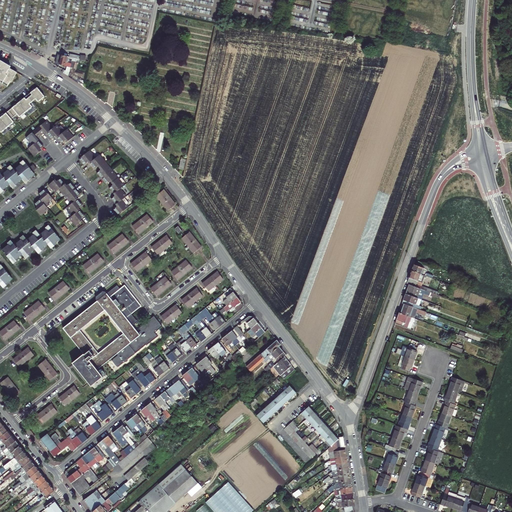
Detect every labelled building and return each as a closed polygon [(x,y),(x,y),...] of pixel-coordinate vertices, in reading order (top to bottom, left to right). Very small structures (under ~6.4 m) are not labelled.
[(57,60),(56,63),(70,67),(71,64),(71,63),(72,58),(69,58),(69,57),(62,55),(61,61),(57,60)] [(11,82),(16,72),(9,68),(10,66),(0,59),(0,79),(8,84),(9,81),(11,82)] [(0,131),(1,133),(14,122),(11,119),(17,115),(20,118),(33,107),(30,104),(36,99),(38,102),(45,97),(38,88),(34,91),(34,90),(22,100),(22,101),(16,106),(15,105),(3,116),(0,118),(0,131)] [(46,133),(52,128),(46,121),(36,129),(41,135),(44,132),(46,133)] [(56,138),(65,131),(60,125),(58,127),(56,125),(52,128),(46,133),(51,139),(55,136),(56,138)] [(41,135),(36,129),(25,137),(32,145),(38,140),(37,138),(41,135)] [(66,142),(73,137),(66,129),(65,131),(56,138),(61,143),(65,140),(66,142)] [(38,140),(32,145),(28,148),(34,156),(40,151),(39,149),(43,146),(38,140)] [(117,178),(99,155),(95,158),(89,151),(78,159),(83,165),(87,162),(89,164),(93,170),(97,166),(99,168),(100,170),(96,173),(101,179),(106,185),(110,182),(111,183),(117,178)] [(35,174),(33,171),(29,167),(23,160),(20,163),(21,164),(17,167),(22,173),(29,180),(35,174)] [(29,180),(22,173),(17,167),(13,170),(11,167),(6,171),(11,177),(16,183),(21,179),(26,184),(29,181),(29,180)] [(0,181),(5,187),(8,184),(11,188),(16,183),(11,177),(6,171),(1,175),(0,174),(0,181)] [(56,193),(60,189),(72,204),(68,207),(70,210),(68,212),(72,217),(81,210),(79,208),(83,205),(77,197),(81,194),(72,183),(68,186),(62,178),(57,182),(56,180),(50,185),(56,193)] [(117,216),(128,207),(126,205),(128,203),(124,198),(126,197),(120,189),(124,186),(117,178),(111,183),(112,185),(108,188),(115,196),(111,199),(117,207),(113,210),(117,216)] [(36,209),(41,215),(49,209),(48,207),(53,203),(51,201),(53,199),(45,189),(39,193),(42,198),(35,204),(38,208),(36,209)] [(156,200),(161,208),(168,202),(162,195),(156,200)] [(173,209),(168,202),(161,208),(167,215),(173,209)] [(85,216),(81,210),(72,217),(70,218),(77,226),(83,221),(81,219),(85,216)] [(145,218),(138,224),(144,231),(151,226),(145,218)] [(144,231),(138,224),(131,229),(137,237),(144,231)] [(51,229),(49,226),(42,232),(52,245),(59,239),(51,229)] [(42,232),(39,234),(37,231),(31,235),(42,248),(47,244),(50,247),(52,245),(42,232)] [(24,236),(20,239),(25,245),(30,252),(34,248),(37,252),(42,248),(31,235),(26,239),(24,236)] [(181,241),(187,249),(194,243),(188,236),(181,241)] [(121,237),(114,243),(120,250),(127,245),(121,237)] [(167,238),(159,244),(165,250),(172,245),(167,238)] [(25,245),(20,239),(14,244),(11,241),(8,244),(13,250),(18,256),(22,253),(24,257),(30,252),(25,245)] [(120,250),(114,243),(106,249),(112,256),(120,250)] [(199,250),(194,243),(187,249),(192,256),(199,250)] [(13,250),(8,244),(1,249),(6,255),(12,262),(18,256),(13,250)] [(165,250),(159,244),(152,249),(157,256),(165,250)] [(146,254),(139,260),(144,266),(151,261),(146,254)] [(96,257),(89,262),(95,269),(102,264),(96,257)] [(137,272),(144,266),(139,260),(132,265),(137,272)] [(429,265),(418,261),(416,265),(427,269),(428,270),(429,265)] [(88,275),(95,269),(89,262),(82,268),(88,275)] [(186,262),(179,268),(184,275),(191,269),(186,262)] [(427,269),(416,265),(414,264),(412,271),(426,276),(432,278),(433,275),(426,273),(427,269)] [(177,281),(184,275),(179,268),(171,274),(177,281)] [(0,285),(1,287),(11,278),(4,269),(2,271),(0,272),(0,285)] [(409,284),(421,288),(423,283),(422,282),(424,277),(426,277),(426,276),(412,271),(407,283),(409,284)] [(216,274),(208,280),(214,287),(221,281),(216,274)] [(165,278),(158,284),(164,291),(171,285),(165,278)] [(207,293),(214,287),(208,280),(202,286),(207,293)] [(62,284),(56,289),(61,296),(68,291),(62,284)] [(156,297),(164,291),(158,284),(151,290),(156,297)] [(421,288),(409,284),(406,294),(417,298),(419,292),(424,293),(430,295),(431,292),(427,291),(421,288)] [(96,303),(63,329),(83,355),(72,364),(90,388),(102,379),(96,371),(122,350),(123,352),(118,355),(118,358),(121,362),(124,362),(130,358),(131,358),(133,357),(133,355),(145,346),(145,347),(157,338),(154,334),(161,328),(153,318),(138,330),(140,332),(137,334),(131,327),(136,323),(130,315),(140,308),(124,287),(119,291),(116,287),(106,295),(104,294),(102,293),(95,299),(95,301),(96,303)] [(54,302),(61,296),(56,289),(48,295),(54,302)] [(230,289),(223,294),(227,299),(223,302),(226,305),(230,302),(231,303),(234,300),(233,299),(237,297),(230,289)] [(195,290),(188,296),(193,303),(201,297),(195,290)] [(417,298),(406,294),(402,303),(426,312),(427,308),(420,306),(416,304),(418,298),(417,298)] [(186,309),(193,303),(188,296),(180,302),(186,309)] [(220,311),(222,314),(226,311),(227,312),(230,309),(231,310),(234,307),(238,312),(243,309),(243,306),(241,303),(241,302),(237,297),(233,299),(234,300),(231,303),(230,302),(226,305),(220,311)] [(38,302),(31,308),(37,315),(44,310),(38,302)] [(217,308),(213,302),(206,308),(208,311),(212,308),(214,310),(217,308)] [(426,312),(402,303),(401,307),(403,307),(401,313),(411,317),(412,318),(414,312),(425,315),(426,312)] [(175,306),(168,312),(160,318),(165,325),(174,319),(180,313),(175,306)] [(30,321),(37,315),(31,308),(24,313),(30,321)] [(206,308),(199,314),(203,319),(206,316),(204,314),(208,311),(206,308)] [(216,313),(213,316),(215,320),(217,324),(218,323),(221,327),(225,323),(220,316),(219,317),(216,313)] [(411,317),(401,313),(399,313),(395,323),(396,323),(407,328),(411,317)] [(215,320),(213,316),(208,320),(211,323),(210,324),(216,331),(221,327),(218,323),(217,324),(215,320)] [(251,329),(254,327),(254,326),(257,323),(253,316),(249,316),(244,320),(251,329)] [(202,332),(201,332),(204,336),(205,335),(207,338),(212,335),(207,328),(206,328),(202,323),(200,324),(195,317),(192,319),(195,323),(200,330),(202,332)] [(185,325),(188,329),(195,323),(192,319),(185,325)] [(14,321),(7,327),(13,334),(20,329),(14,321)] [(251,329),(254,334),(262,328),(258,323),(257,323),(254,326),(254,327),(251,329)] [(181,335),(186,330),(188,329),(185,325),(178,331),(181,335)] [(13,334),(7,327),(0,332),(6,340),(13,334)] [(243,335),(237,327),(234,329),(240,337),(243,335)] [(258,339),(265,333),(262,328),(254,334),(258,339)] [(186,330),(181,335),(184,339),(190,335),(186,330)] [(232,331),(227,336),(229,339),(230,338),(233,341),(237,338),(232,331)] [(468,340),(468,338),(465,337),(466,333),(459,331),(458,338),(468,340)] [(202,342),(207,338),(205,335),(204,336),(201,332),(197,336),(202,342)] [(190,335),(184,339),(186,341),(186,342),(188,345),(190,344),(192,348),(197,344),(190,335)] [(233,342),(233,341),(230,338),(229,339),(227,336),(222,339),(227,346),(229,345),(232,349),(236,346),(233,342)] [(184,339),(177,344),(185,354),(192,348),(190,344),(188,345),(186,342),(186,341),(184,339)] [(250,372),(264,361),(271,354),(279,347),(281,345),(277,340),(246,367),(250,372)] [(156,347),(159,351),(167,345),(164,342),(156,347)] [(219,343),(213,347),(216,350),(217,349),(220,353),(219,354),(222,357),(225,354),(222,351),(224,349),(219,343)] [(170,349),(172,352),(172,353),(175,356),(176,355),(179,359),(185,354),(177,344),(175,346),(175,345),(170,349)] [(451,344),(450,348),(461,352),(463,348),(451,344)] [(408,348),(405,356),(415,359),(418,351),(417,351),(418,347),(410,345),(409,348),(408,348)] [(213,347),(208,351),(214,357),(216,356),(218,359),(222,357),(219,354),(220,353),(217,349),(216,350),(213,347)] [(279,347),(271,354),(279,362),(284,357),(286,356),(279,347)] [(28,348),(21,354),(26,361),(34,355),(28,348)] [(173,363),(179,359),(176,355),(175,356),(172,353),(172,352),(170,349),(164,353),(173,363)] [(240,350),(233,356),(235,359),(237,357),(242,353),(240,350)] [(142,359),(148,366),(151,363),(149,360),(153,357),(150,353),(142,359)] [(19,366),(26,361),(21,354),(13,359),(19,366)] [(207,356),(202,360),(201,361),(204,364),(205,364),(208,367),(207,368),(209,370),(212,368),(210,365),(212,363),(207,356)] [(233,356),(226,362),(228,365),(235,359),(233,356)] [(415,359),(405,356),(402,364),(403,365),(402,368),(409,371),(410,368),(412,368),(415,359)] [(157,362),(160,365),(159,366),(162,369),(163,369),(166,372),(170,368),(161,357),(156,361),(157,362)] [(281,375),(291,366),(284,357),(279,362),(274,366),(272,368),(280,376),(281,375)] [(38,365),(44,372),(51,367),(46,360),(38,365)] [(139,368),(143,373),(146,370),(139,361),(136,364),(139,368)] [(204,364),(201,361),(197,364),(202,371),(203,371),(207,376),(211,372),(209,370),(207,368),(208,367),(205,364),(204,364)] [(160,376),(166,372),(163,369),(162,369),(159,366),(160,365),(157,362),(153,365),(155,369),(155,370),(160,376)] [(264,370),(267,373),(271,369),(272,368),(274,366),(271,363),(268,366),(268,367),(264,370)] [(188,372),(187,372),(190,375),(191,375),(193,378),(195,382),(199,379),(196,376),(200,373),(194,366),(188,372)] [(295,370),(291,366),(281,375),(284,379),(295,370)] [(51,367),(44,372),(49,380),(57,374),(51,367)] [(146,388),(152,383),(149,380),(148,381),(145,377),(146,377),(143,373),(139,368),(132,374),(138,381),(139,380),(146,388)] [(121,375),(124,378),(131,373),(128,370),(121,375)] [(195,382),(193,378),(191,375),(190,375),(187,372),(183,376),(190,386),(195,382)] [(150,373),(146,377),(145,377),(148,381),(149,380),(152,383),(156,380),(150,373)] [(114,381),(117,385),(120,383),(119,382),(124,378),(121,375),(114,381)] [(463,380),(454,376),(450,388),(459,391),(463,380)] [(0,383),(6,390),(14,384),(8,377),(0,383)] [(404,388),(409,390),(418,393),(422,382),(415,379),(408,377),(404,388)] [(128,384),(131,388),(131,389),(134,392),(135,391),(137,394),(142,391),(134,380),(128,384)] [(179,380),(174,384),(174,385),(177,388),(178,387),(180,391),(183,394),(185,398),(188,396),(185,393),(188,391),(179,380)] [(201,389),(208,383),(205,380),(199,386),(201,389)] [(131,399),(137,394),(135,391),(134,392),(131,389),(131,388),(128,384),(128,383),(120,389),(124,394),(126,392),(131,399)] [(19,391),(14,384),(6,390),(12,397),(19,391)] [(178,398),(183,394),(180,391),(178,387),(177,388),(174,385),(167,390),(173,397),(176,394),(178,398)] [(264,423),(275,414),(280,408),(297,393),(290,386),(256,415),(264,423)] [(74,387),(67,393),(72,399),(79,393),(74,387)] [(101,392),(104,396),(111,391),(107,387),(101,392)] [(459,391),(450,388),(446,399),(447,400),(455,403),(459,391)] [(166,402),(173,397),(167,390),(160,396),(162,399),(163,399),(166,402)] [(405,401),(407,402),(414,405),(418,393),(409,390),(405,401)] [(65,405),(72,399),(67,393),(59,398),(65,405)] [(115,396),(115,397),(117,399),(117,400),(120,403),(121,402),(123,406),(127,402),(122,396),(121,396),(119,393),(115,396)] [(162,399),(160,396),(155,400),(161,406),(162,406),(165,410),(162,412),(165,415),(168,419),(171,416),(166,410),(170,407),(166,402),(163,399),(162,399)] [(118,410),(123,406),(121,402),(120,403),(117,400),(117,399),(115,397),(112,399),(114,402),(112,403),(118,410)] [(455,403),(447,400),(443,412),(453,415),(457,403),(455,403)] [(98,403),(104,410),(103,411),(106,414),(107,413),(109,417),(114,413),(116,412),(110,404),(108,405),(106,403),(104,406),(100,401),(98,403)] [(407,402),(403,414),(412,417),(416,405),(414,405),(407,402)] [(79,409),(81,412),(82,412),(86,409),(89,407),(86,403),(79,409)] [(104,421),(109,417),(107,413),(106,414),(103,411),(104,410),(98,403),(94,405),(97,409),(95,411),(97,413),(104,421)] [(151,403),(146,407),(148,410),(149,410),(154,416),(156,419),(160,417),(158,414),(156,410),(157,409),(151,403)] [(51,405),(44,410),(49,417),(56,411),(51,405)] [(148,410),(146,407),(141,411),(146,418),(147,417),(152,422),(156,419),(154,416),(149,410),(148,410)] [(302,414),(321,436),(326,441),(331,446),(337,441),(339,439),(310,407),(302,414)] [(74,417),(78,421),(81,419),(77,415),(81,412),(79,409),(72,415),(74,417)] [(44,410),(37,416),(42,423),(49,417),(44,410)] [(449,427),(453,415),(443,412),(439,424),(446,426),(449,427)] [(139,427),(140,429),(144,434),(148,431),(145,427),(146,425),(137,414),(132,418),(131,418),(134,422),(135,421),(137,425),(139,427)] [(398,426),(405,428),(408,429),(412,417),(403,414),(398,426)] [(161,425),(168,419),(165,415),(161,418),(162,419),(158,422),(159,423),(161,425)] [(97,431),(102,428),(97,421),(95,421),(92,417),(88,420),(91,424),(94,428),(95,428),(97,431)] [(134,422),(131,418),(127,422),(132,429),(137,425),(135,421),(134,422)] [(67,422),(65,420),(58,426),(60,428),(67,422)] [(91,424),(88,420),(83,424),(92,435),(97,431),(95,428),(94,428),(91,424)] [(285,429),(305,451),(307,454),(311,458),(318,452),(312,444),(309,447),(306,443),(309,441),(305,437),(303,440),(296,432),(298,430),(292,422),(285,429)] [(121,432),(124,435),(123,436),(128,441),(130,445),(133,442),(129,437),(131,436),(132,436),(134,434),(125,423),(118,429),(120,432),(121,432)] [(446,426),(439,424),(437,423),(433,435),(442,439),(446,426)] [(396,425),(392,437),(401,440),(404,432),(407,432),(408,429),(405,428),(398,426),(396,425)] [(5,426),(0,429),(0,437),(8,431),(5,426)] [(72,435),(68,438),(76,449),(84,443),(81,439),(80,440),(78,437),(75,432),(71,428),(68,430),(72,435)] [(75,432),(78,437),(80,440),(81,439),(84,443),(88,439),(79,428),(75,432)] [(120,432),(118,429),(113,433),(123,445),(128,441),(123,436),(124,435),(121,432),(120,432)] [(0,445),(12,436),(8,431),(0,437),(0,445)] [(154,431),(147,437),(152,442),(158,436),(154,431)] [(52,438),(48,434),(41,439),(51,451),(51,452),(54,449),(57,446),(58,446),(62,443),(60,439),(61,438),(57,434),(53,436),(54,437),(52,438)] [(143,440),(147,437),(145,435),(145,434),(138,440),(141,443),(143,440)] [(442,439),(433,435),(429,447),(431,447),(438,450),(442,439)] [(0,453),(16,441),(12,436),(0,445),(0,446),(2,449),(0,450),(0,453)] [(109,436),(103,440),(106,443),(107,443),(109,446),(109,447),(113,452),(118,448),(117,447),(117,446),(109,436)] [(120,461),(118,463),(122,468),(152,442),(147,437),(143,440),(141,443),(134,449),(132,450),(129,453),(127,455),(126,455),(124,458),(121,461),(120,461)] [(392,437),(388,449),(395,451),(396,448),(398,449),(401,440),(392,437)] [(76,449),(68,438),(64,441),(68,446),(73,452),(76,449)] [(103,440),(98,444),(104,450),(105,450),(113,460),(116,464),(118,463),(120,461),(117,456),(113,452),(109,447),(109,446),(107,443),(106,443),(103,440)] [(0,456),(5,453),(8,456),(11,453),(20,446),(16,441),(0,453),(0,456)] [(54,449),(51,452),(55,456),(68,446),(64,441),(62,443),(58,446),(57,446),(54,449)] [(131,445),(124,451),(127,455),(129,453),(132,450),(134,449),(131,445)] [(20,446),(11,453),(13,456),(10,458),(11,461),(24,451),(20,446)] [(92,454),(98,461),(98,462),(105,456),(96,446),(89,452),(92,455),(92,454)] [(332,453),(333,459),(347,456),(345,447),(342,447),(338,448),(332,448),(333,453),(332,453)] [(438,450),(431,447),(426,459),(436,463),(440,464),(444,452),(438,450)] [(388,453),(386,461),(395,464),(399,453),(395,451),(388,449),(386,453),(388,453)] [(15,466),(28,456),(24,451),(11,461),(4,466),(6,468),(13,463),(15,466)] [(123,451),(117,456),(120,461),(121,461),(124,458),(126,455),(127,455),(124,451),(123,451)] [(87,463),(90,468),(98,461),(92,454),(92,455),(89,452),(82,458),(86,463),(87,463)] [(28,456),(15,466),(17,468),(14,471),(16,473),(32,461),(28,456)] [(332,466),(334,465),(348,463),(347,456),(333,459),(331,460),(332,466)] [(145,457),(130,470),(127,472),(124,475),(129,480),(131,478),(135,475),(138,472),(140,470),(149,462),(145,457)] [(86,463),(82,458),(77,462),(81,467),(86,463)] [(436,463),(426,459),(422,470),(430,473),(432,474),(436,463)] [(23,476),(36,466),(32,461),(16,473),(11,477),(6,481),(8,483),(20,474),(22,476),(23,476)] [(381,473),(391,476),(395,464),(386,461),(382,470),(381,469),(380,473),(381,473)] [(71,483),(90,468),(87,463),(86,463),(81,467),(70,476),(67,478),(71,483)] [(333,472),(335,471),(349,469),(348,463),(334,465),(332,466),(333,472)] [(39,470),(36,466),(23,476),(25,478),(13,487),(15,489),(20,485),(39,470)] [(81,495),(90,487),(84,480),(89,476),(94,483),(99,479),(90,468),(71,483),(81,495)] [(339,476),(350,474),(349,469),(335,471),(333,472),(334,477),(336,477),(339,476)] [(39,470),(20,485),(23,488),(29,483),(31,485),(43,475),(39,470)] [(109,511),(112,509),(107,503),(113,498),(117,502),(120,498),(119,496),(128,488),(128,487),(136,480),(135,479),(142,472),(140,470),(138,472),(135,475),(131,478),(129,480),(125,484),(114,493),(105,501),(93,511),(109,511)] [(177,476),(173,471),(145,496),(158,510),(155,511),(164,511),(196,483),(185,470),(177,476)] [(426,485),(430,473),(422,470),(420,470),(416,481),(426,485)] [(387,488),(391,476),(381,473),(377,485),(387,488)] [(337,483),(340,483),(351,481),(350,474),(339,476),(336,477),(334,477),(334,478),(335,483),(337,483)] [(47,480),(43,475),(31,485),(33,488),(28,492),(29,494),(47,480)] [(47,480),(29,494),(31,496),(37,491),(39,494),(51,485),(47,480)] [(337,483),(338,489),(352,487),(351,481),(340,483),(337,483)] [(423,493),(426,485),(416,481),(412,493),(425,498),(427,494),(423,493)] [(228,482),(205,502),(214,511),(251,511),(254,510),(228,482)] [(55,490),(51,485),(39,494),(41,497),(40,498),(42,500),(55,490)] [(338,489),(339,495),(353,493),(352,487),(338,489)] [(299,489),(292,493),(295,497),(301,494),(299,489)] [(84,500),(93,511),(105,501),(102,497),(98,499),(95,496),(98,494),(97,493),(98,491),(97,490),(84,500)] [(453,507),(456,498),(448,495),(448,493),(444,492),(440,503),(453,507)] [(339,495),(340,502),(354,499),(353,493),(339,495)] [(456,498),(453,507),(461,510),(465,511),(466,508),(468,500),(465,499),(466,496),(458,493),(456,498)] [(135,511),(141,511),(147,507),(151,511),(155,511),(158,510),(145,496),(138,502),(142,506),(140,508),(135,511)] [(354,499),(340,502),(341,508),(344,507),(345,511),(353,511),(354,510),(353,506),(355,506),(354,499)] [(267,504),(269,508),(277,503),(275,500),(267,504)] [(472,502),(468,500),(466,508),(465,511),(466,511),(477,511),(480,506),(472,503),(472,502)] [(62,511),(55,502),(45,509),(47,511),(62,511)]
